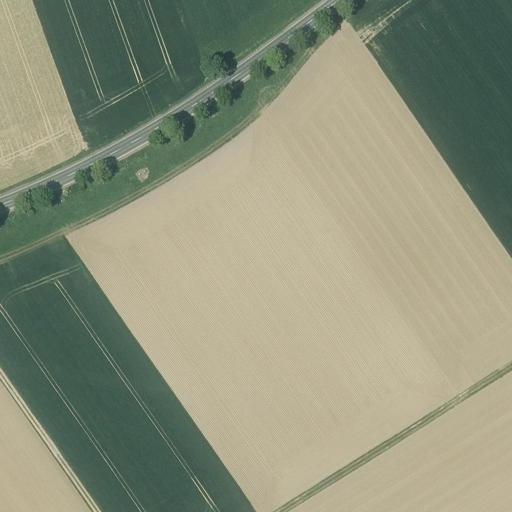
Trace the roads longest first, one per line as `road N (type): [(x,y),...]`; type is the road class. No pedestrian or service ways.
road 1 (secondary): [(340,0),(209,96),(78,172),(0,206)]
road 2 (track): [(0,259),(134,197),(220,145),(318,41)]
road 3 (track): [(511,364),(278,511)]
road 4 (track): [(0,373),(95,511)]
